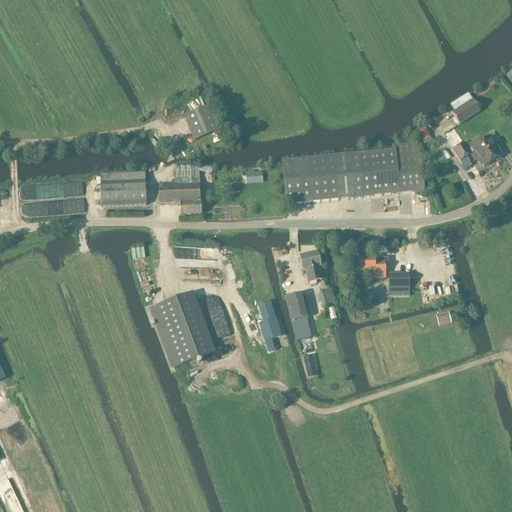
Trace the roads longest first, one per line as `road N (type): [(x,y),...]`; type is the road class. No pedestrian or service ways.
road 1 (unclassified): [(0,236),(79,223),(422,222),(470,209),(511,178)]
road 2 (track): [(511,358),(493,356),(313,411),(279,387),(249,382),(219,290),(174,286),(167,247),(150,223)]
